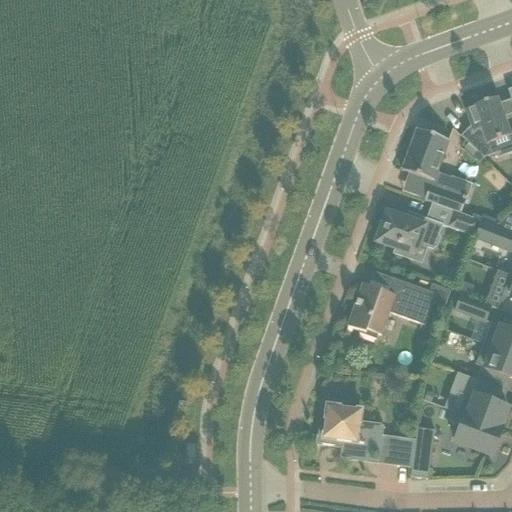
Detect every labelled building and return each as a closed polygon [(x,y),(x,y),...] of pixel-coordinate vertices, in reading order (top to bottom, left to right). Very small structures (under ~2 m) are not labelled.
[(510,138),(496,99),(464,111),(470,127),(460,138),(482,159),(497,154),(493,143),(510,138)] [(437,175),(448,142),(416,131),(401,172),(431,183),(424,202),(460,215),(465,201),(445,194),(451,180),(437,175)] [(437,236),(441,227),(442,227),(442,226),(426,220),(407,213),(405,220),(391,215),(386,214),(382,225),(381,228),(377,230),(375,235),(377,239),(375,244),(395,251),(393,255),(412,262),(418,246),(432,251),(436,248),(438,244),(438,240),(437,236)] [(446,229),(474,239),(480,222),(452,213),(446,229)] [(494,228),(511,235),(511,219),(507,218),(494,228)] [(511,235),(494,228),(480,222),(474,239),(473,241),(511,254),(511,235)] [(511,278),(508,277),(496,311),(511,317),(511,278)] [(358,335),(375,341),(377,336),(380,337),(388,314),(424,327),(433,305),(444,309),(450,292),(431,286),(428,293),(392,280),(387,294),(362,285),(347,328),(359,333),(358,335)] [(459,283),(455,295),(468,300),(473,288),(459,283)] [(484,324),(490,309),(460,298),(454,313),(484,324)] [(511,356),(511,332),(491,325),(483,346),(511,356)] [(511,380),(511,356),(483,346),(475,366),(480,368),(475,382),(501,392),(506,378),(511,380)] [(459,368),(456,375),(466,379),(469,372),(459,368)] [(500,430),(507,410),(474,397),(466,417),(466,418),(499,431),(500,430)] [(383,428),(359,425),(361,411),(340,409),(341,401),(325,399),(324,399),(322,400),(321,401),(320,402),(319,403),(319,404),(319,406),(319,407),(319,409),(320,410),(321,411),(322,412),(324,412),(325,412),(323,430),(318,429),(316,445),(334,447),(334,445),(341,446),(339,459),(367,463),(368,452),(380,454),(383,428)] [(491,458),(502,430),(500,430),(499,431),(466,418),(466,417),(451,411),(447,422),(460,426),(454,444),(491,458)] [(434,432),(416,430),(414,442),(412,460),(430,463),(434,432)] [(396,468),(411,470),(412,460),(414,442),(400,440),(396,468)] [(185,461),(196,461),(196,445),(185,445),(185,461)] [(185,488),(196,488),(196,477),(185,477),(185,488)]
